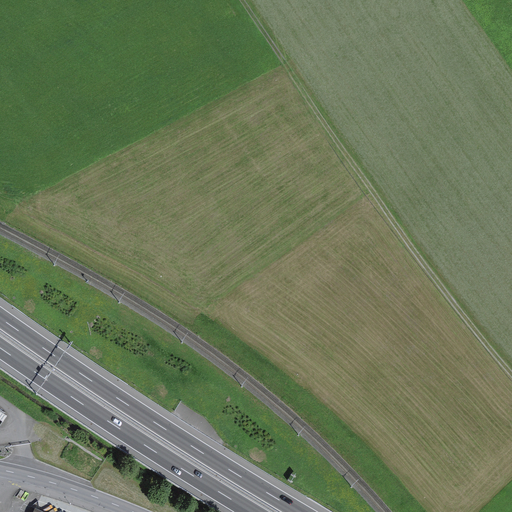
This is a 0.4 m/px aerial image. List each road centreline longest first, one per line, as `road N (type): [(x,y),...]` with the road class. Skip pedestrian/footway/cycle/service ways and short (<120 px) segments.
road 1 (motorway): [(299,511),(0,317)]
road 2 (motorway): [(0,347),(252,511)]
road 3 (unclassified): [(0,469),(133,511)]
